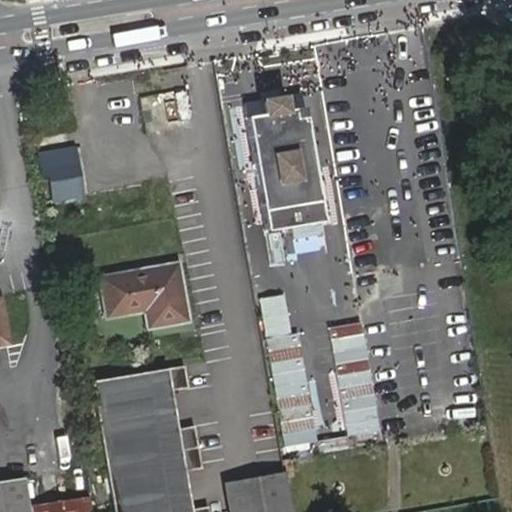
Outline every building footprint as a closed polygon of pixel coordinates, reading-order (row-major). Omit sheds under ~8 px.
[(242,115),(261,229),(319,219),(299,105),(280,108),(278,96),(258,100),(260,111),(242,115)] [(385,151),(378,109),(362,112),(362,117),(342,120),(341,115),(328,117),(335,156),(336,156),(340,180),(352,178),(348,156),(385,151)] [(44,158),(51,200),(77,196),(70,154),(44,158)] [(92,279),(100,319),(139,311),(142,328),(182,320),(171,264),(92,279)] [(205,464),(198,422),(181,425),(174,386),(191,383),(187,362),(94,379),(118,511),(214,511),(213,502),(196,505),(189,467),(205,464)] [(225,481),(231,511),(288,511),(281,469),(225,481)] [(0,479),(0,511),(91,511),(88,491),(30,503),(25,475),(0,479)]
